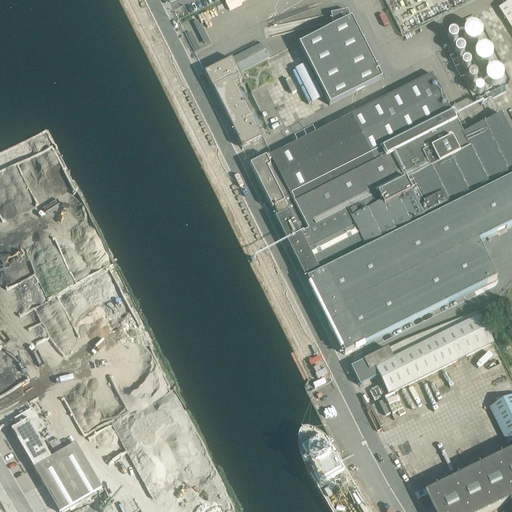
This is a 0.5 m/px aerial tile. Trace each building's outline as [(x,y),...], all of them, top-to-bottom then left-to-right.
[(511,0),(499,9),(511,29),(511,0)] [(330,14),(333,27),(299,45),(329,106),(382,79),(347,11),(330,14)] [(258,130),(257,130),(235,87),(243,83),(244,85),(239,74),(264,61),(257,46),(232,59),(232,60),(232,59),(204,73),(212,89),(213,88),(238,140),(237,140),(242,149),(262,138),(258,130)] [(262,160),(259,162),(258,161),(258,162),(250,166),(272,210),(277,207),(280,211),(274,214),(306,278),(319,272),(318,272),(365,248),(424,218),(424,217),(511,172),(511,136),(501,114),(462,134),(432,75),(270,156),(274,165),(270,167),(266,158),(266,157),(262,160)] [(511,177),(307,280),(344,355),(497,279),(478,242),(511,225),(511,177)] [(351,368),(360,386),(379,377),(388,395),(493,344),(480,317),(477,313),(406,341),(388,350),(351,368)] [(313,384),(315,388),(325,383),(324,379),(313,384)] [(508,445),(511,443),(511,397),(490,408),(508,445)] [(0,404),(0,409),(3,416),(10,413),(5,402),(0,404)] [(17,427),(11,430),(33,469),(51,458),(36,433),(43,429),(32,409),(13,420),(17,427)] [(75,444),(51,458),(33,469),(58,511),(61,511),(101,489),(75,444)] [(511,453),(428,495),(433,506),(434,506),(437,511),(491,511),(507,504),(507,505),(511,502),(511,503),(511,453)] [(413,485),(416,491),(429,485),(426,479),(413,485)]
